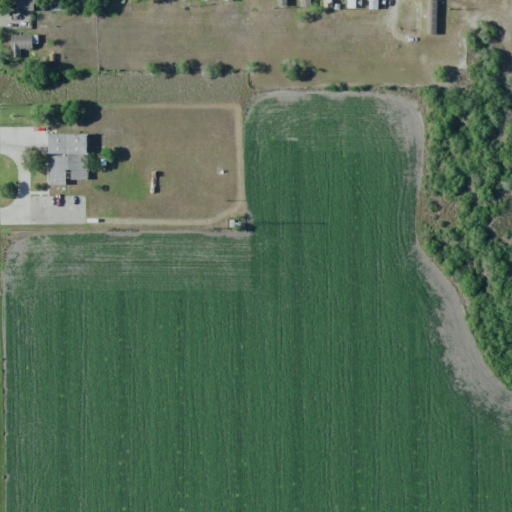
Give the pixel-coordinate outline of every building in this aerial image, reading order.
[(34,10),(34,0),(16,0),(16,10),(34,10)] [(323,0),(323,8),(331,8),(331,0),(323,0)] [(355,8),(355,0),(347,0),(347,8),(355,8)] [(368,0),(368,9),(378,9),(378,0),(368,0)] [(19,57),(19,50),(35,50),(35,35),(11,35),(11,58),(19,57)] [(65,185),(65,170),(71,170),(71,180),(88,180),(88,134),(48,134),(48,185),(65,185)]
